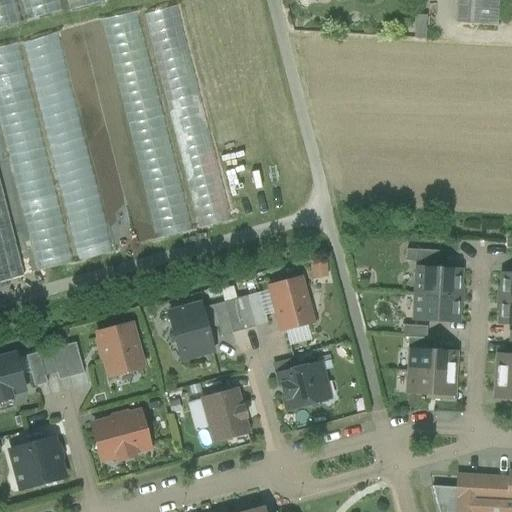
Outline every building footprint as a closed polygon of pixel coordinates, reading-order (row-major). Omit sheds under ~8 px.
[(0,0),(0,28),(20,23),(14,0),(0,0)] [(61,0),(18,0),(24,22),(64,13),(61,0)] [(97,0),(65,0),(68,12),(98,5),(97,0)] [(497,0),(457,0),(456,24),(496,27),(497,0)] [(0,126),(36,271),(232,222),(179,6),(0,50),(0,126)] [(427,16),(415,16),(414,40),(425,40),(427,16)] [(0,282),(23,276),(0,185),(0,282)] [(439,252),(407,250),(406,262),(438,264),(439,252)] [(327,275),(326,258),(307,260),(308,277),(327,275)] [(460,271),(416,268),(415,294),(459,297),(460,271)] [(511,274),(501,274),(500,299),(511,299),(511,274)] [(300,278),(269,286),(281,332),(312,323),(300,278)] [(459,297),(415,294),(413,320),(457,323),(459,297)] [(247,297),(235,300),(244,331),(255,327),(247,297)] [(511,299),(500,299),(499,324),(511,324),(511,299)] [(235,300),(224,303),(232,334),(244,331),(235,300)] [(199,305),(168,314),(181,360),(212,351),(199,305)] [(142,368),(130,324),(97,333),(109,377),(142,368)] [(427,327),(403,326),(402,338),(407,338),(426,339),(427,327)] [(426,339),(407,338),(407,350),(409,350),(433,351),(433,340),(426,339)] [(83,374),(75,343),(61,347),(70,378),(83,374)] [(70,378),(61,347),(50,350),(56,374),(58,381),(70,378)] [(50,350),(38,353),(45,377),(56,374),(50,350)] [(433,351),(409,350),(408,372),(454,375),(455,353),(433,351)] [(45,377),(38,353),(26,357),(26,358),(30,373),(34,387),(46,384),(45,377)] [(511,355),(497,355),(496,377),(511,378),(511,355)] [(14,356),(0,359),(0,401),(10,399),(9,394),(23,391),(19,376),(15,360),(14,356)] [(15,360),(19,376),(30,373),(26,358),(15,360)] [(318,364),(278,375),(287,410),(305,405),(310,408),(319,406),(322,401),(325,400),(321,384),(323,384),(318,364)] [(454,375),(408,372),(407,394),(428,395),(428,389),(453,391),(454,375)] [(511,378),(496,377),(495,393),(511,394),(511,378)] [(235,391),(224,394),(219,391),(211,393),(208,398),(202,400),(214,442),(247,433),(243,419),(246,418),(243,407),(240,407),(235,391)] [(139,413),(92,426),(97,443),(92,451),(100,457),(101,460),(117,456),(118,460),(133,456),(132,452),(148,448),(139,413)] [(53,439),(9,451),(15,470),(23,475),(27,488),(42,484),(47,487),(55,485),(58,480),(64,478),(53,439)] [(511,511),(511,480),(457,477),(456,488),(432,487),(437,511),(511,511)]
